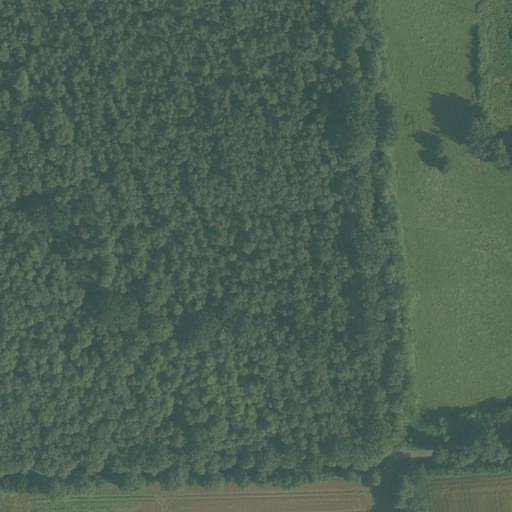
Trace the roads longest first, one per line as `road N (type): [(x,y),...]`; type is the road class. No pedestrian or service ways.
road 1 (track): [(388,456),(356,0)]
road 2 (unclassified): [(0,465),(388,456)]
road 3 (unclassified): [(388,456),(511,448)]
